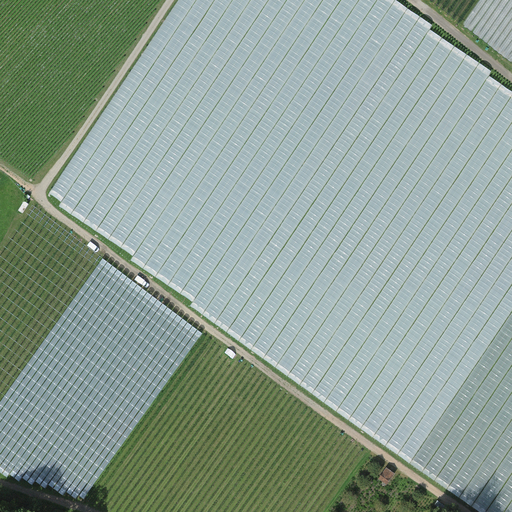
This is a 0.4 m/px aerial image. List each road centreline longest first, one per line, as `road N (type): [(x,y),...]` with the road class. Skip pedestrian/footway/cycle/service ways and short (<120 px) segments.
road 1 (track): [(463,511),(43,201),(42,187),(171,0)]
road 2 (track): [(511,78),(410,0)]
